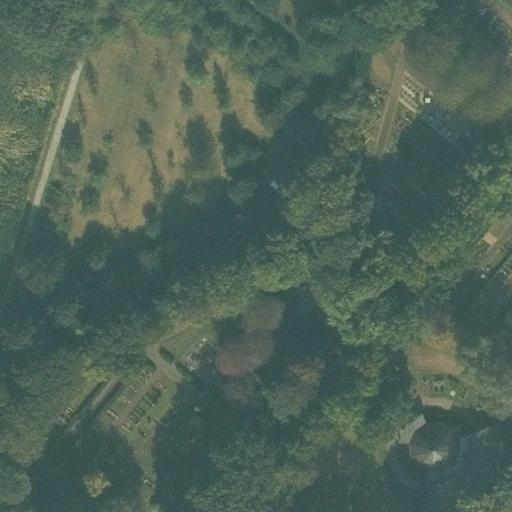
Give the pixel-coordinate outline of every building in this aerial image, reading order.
[(421,464),(431,468),(445,466),(454,458),(457,446),(456,438),(449,429),(438,424),(427,425),(418,432),(412,442),(414,454),(421,464)] [(495,424),(472,432),(475,442),(499,440),(495,424)] [(428,486),(438,486),(458,482),(470,472),(477,457),(475,442),(472,432),(456,438),(457,446),(454,458),(445,466),(431,468),(428,486)] [(499,440),(475,442),(477,457),(470,472),(458,482),(438,486),(440,510),(457,506),(473,498),(485,487),(493,473),(498,457),(499,440)] [(438,486),(428,486),(423,510),(440,510),(438,486)]
